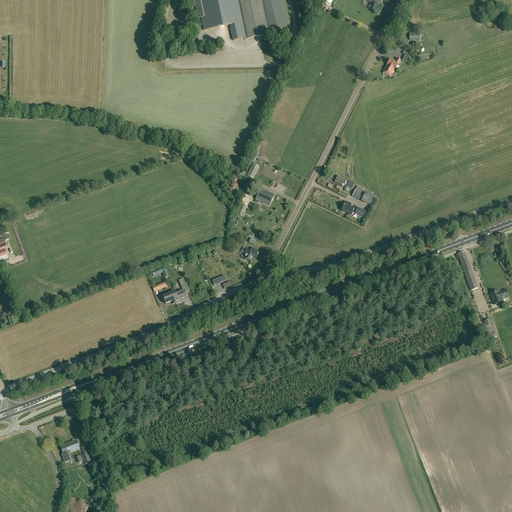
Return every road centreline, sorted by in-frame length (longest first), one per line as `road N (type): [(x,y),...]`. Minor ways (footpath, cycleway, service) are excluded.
road 1 (primary): [(9,412),(511,223)]
road 2 (unclassified): [(268,278),(401,0)]
road 3 (unclassified): [(1,392),(268,278)]
road 4 (unclassified): [(268,278),(339,262),(511,201)]
road 5 (unclassified): [(108,511),(106,484),(77,414),(15,425)]
road 6 (unknown): [(171,0),(173,61),(266,58)]
